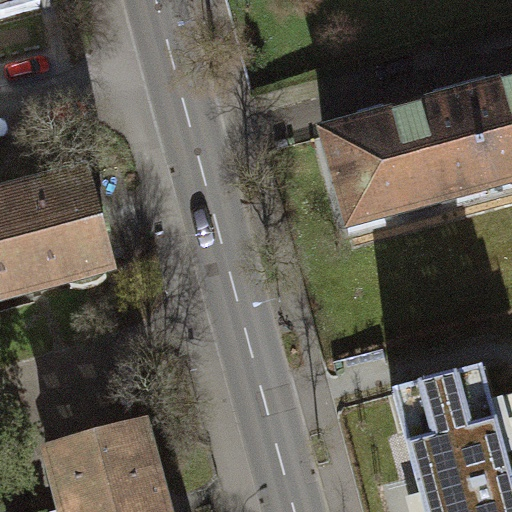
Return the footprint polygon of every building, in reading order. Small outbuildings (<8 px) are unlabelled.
[(0,0),(0,19),(41,8),(39,0),(0,0)] [(511,84),(462,98),(487,190),(511,183),(511,84)] [(349,227),(487,190),(462,98),(324,135),(349,227)] [(0,300),(112,270),(86,177),(9,197),(8,194),(0,196),(0,300)] [(389,382),(424,511),(511,511),(511,478),(478,357),(389,382)] [(64,511),(164,511),(142,428),(48,454),(64,511)]
